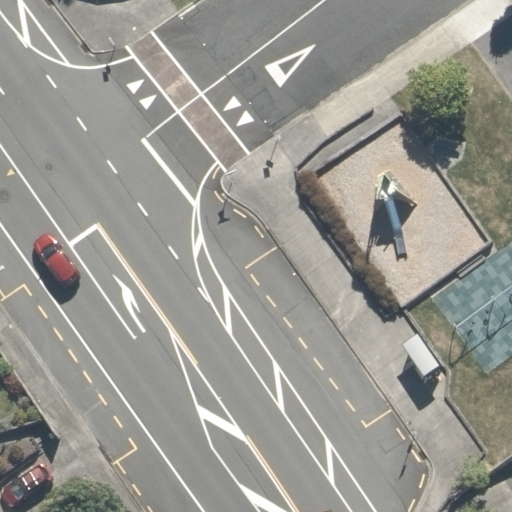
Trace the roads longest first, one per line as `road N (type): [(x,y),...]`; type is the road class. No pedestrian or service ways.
road 1 (residential): [(57,228),(349,0)]
road 2 (tertiary): [(277,511),(57,228)]
